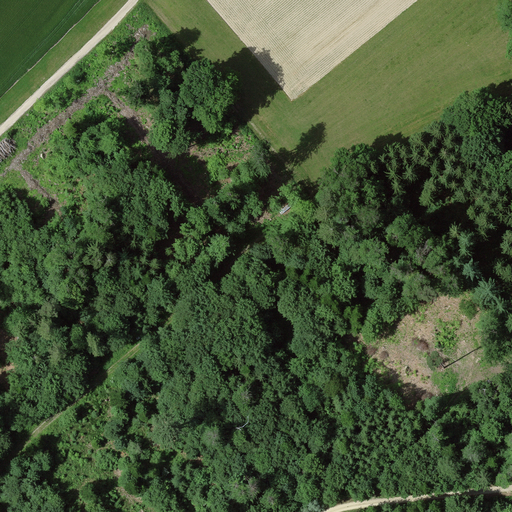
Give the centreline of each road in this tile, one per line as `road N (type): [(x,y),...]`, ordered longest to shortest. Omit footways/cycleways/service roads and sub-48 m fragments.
road 1 (track): [(0,468),(302,199)]
road 2 (track): [(326,511),(511,489)]
road 3 (track): [(0,128),(133,0)]
